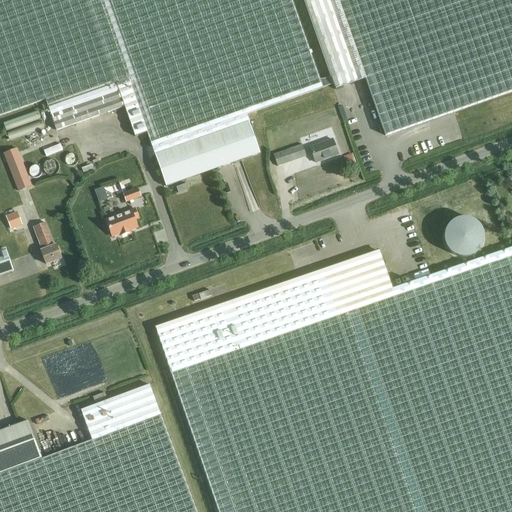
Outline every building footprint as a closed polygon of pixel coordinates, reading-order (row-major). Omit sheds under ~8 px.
[(135,137),(144,133),(97,0),(0,0),(0,115),(45,100),(56,131),(125,107),(135,137)] [(154,155),(248,122),(246,115),(322,88),(291,0),(97,0),(144,133),(147,132),(154,155)] [(511,0),(303,0),(335,90),(365,79),(385,136),(511,91),(511,0)] [(248,122),(154,155),(166,187),(260,154),(248,122)] [(310,148),(315,163),(338,155),(332,140),(310,148)] [(273,155),(277,167),(306,157),(302,146),(273,155)] [(3,154),(18,191),(31,186),(16,149),(3,154)] [(352,154),(345,157),(349,166),(356,163),(352,154)] [(96,159),(85,163),(87,168),(98,164),(96,159)] [(56,162),(56,161),(55,161),(54,161),(54,160),(53,160),(52,160),(51,160),(50,160),(49,160),(48,160),(47,160),(46,161),(45,161),(45,162),(44,162),(44,163),(43,163),(43,164),(43,165),(42,166),(42,167),(42,168),(42,169),(42,170),(43,170),(43,171),(43,172),(44,172),(44,173),(45,173),(45,174),(46,174),(46,175),(47,175),(48,175),(49,176),(50,176),(51,176),(52,176),(52,175),(53,175),(54,175),(55,174),(56,174),(56,173),(57,172),(58,171),(58,170),(58,169),(58,168),(58,167),(58,166),(58,165),(58,164),(57,163),(56,162)] [(104,199),(113,196),(109,183),(100,186),(104,199)] [(123,194),(126,203),(141,197),(137,188),(123,194)] [(134,219),(138,218),(135,210),(121,215),(121,214),(115,216),(115,217),(106,221),(112,237),(120,234),(121,235),(129,232),(128,230),(137,227),(134,219)] [(6,217),(10,229),(22,225),(17,213),(6,217)] [(56,245),(54,246),(45,223),(33,228),(42,251),(41,251),(46,265),(54,262),(53,260),(60,257),(56,245)] [(219,511),(511,511),(511,256),(398,295),(381,248),(156,325),(219,511)] [(0,250),(0,276),(13,271),(5,249),(0,250)] [(0,511),(196,511),(149,385),(81,410),(92,441),(42,459),(28,421),(0,431),(0,511)]
